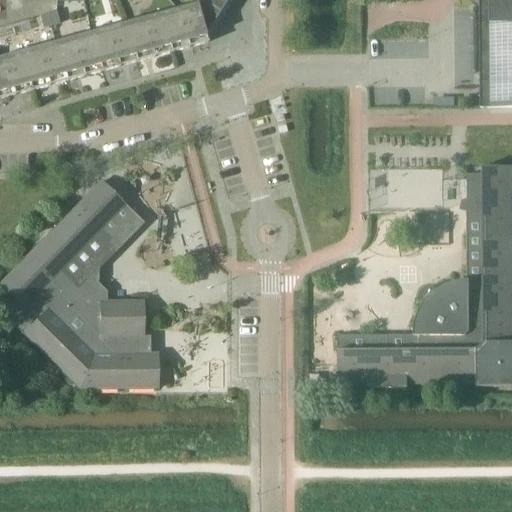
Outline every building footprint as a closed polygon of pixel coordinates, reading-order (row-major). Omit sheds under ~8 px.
[(0,99),(207,43),(234,0),(195,0),(195,5),(0,58),(0,99)] [(511,0),(478,0),(480,108),(511,108),(511,0)] [(42,28),(59,24),(55,11),(39,16),(42,28)] [(350,336),(339,336),(339,385),(367,384),(367,389),(407,388),(407,384),(430,384),(430,380),(453,379),(453,384),(476,384),(476,388),(511,387),(511,320),(511,297),(511,296),(511,272),(511,273),(511,261),(511,214),(511,191),(511,166),(503,167),(481,166),(481,175),(467,175),(467,250),(467,281),(457,282),(447,285),(438,290),(435,292),(431,289),(427,289),(423,291),(421,295),(421,299),(423,303),(422,306),(417,315),(414,325),(413,336),(387,336),(350,336)] [(142,337),(142,320),(142,302),(106,302),(106,292),(102,288),(102,289),(89,289),(89,288),(88,289),(83,283),(142,223),(100,182),(0,283),(0,285),(22,308),(18,313),(18,317),(29,328),(23,335),(78,390),(157,389),(156,354),(149,354),(149,345),(147,345),(147,337),(142,337)]
